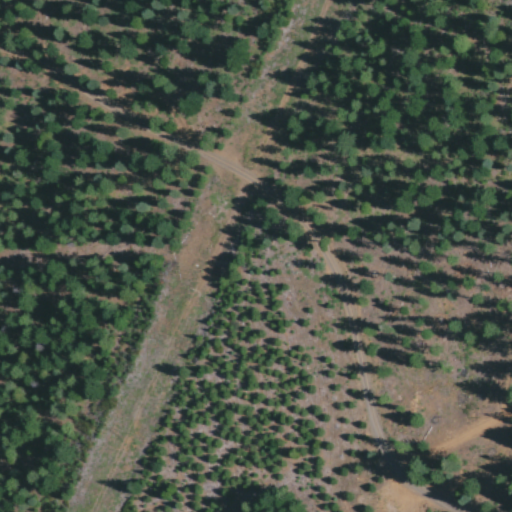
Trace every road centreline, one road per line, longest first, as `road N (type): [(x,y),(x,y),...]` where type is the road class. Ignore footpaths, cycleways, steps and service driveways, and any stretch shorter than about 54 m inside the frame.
road 1 (track): [(453,511),(402,486),(386,466),(340,278),(311,226),(240,172),(0,47)]
road 2 (track): [(87,511),(321,0)]
